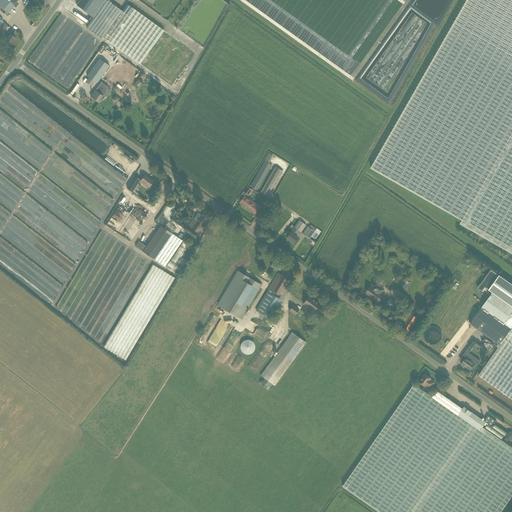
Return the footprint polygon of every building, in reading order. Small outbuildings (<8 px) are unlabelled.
[(0,0),(0,6),(8,12),(17,0),(0,0)] [(80,0),(77,5),(93,17),(105,0),(107,0),(109,1),(109,0),(80,0)] [(105,0),(93,17),(86,27),(102,38),(103,36),(122,10),(109,1),(107,0),(105,0)] [(236,0),(354,72),(365,55),(367,37),(361,45),(350,38),(351,30),(353,30),(331,5),(330,6),(330,0),(236,0)] [(511,0),(466,0),(370,168),(462,220),(460,224),(511,253),(511,0)] [(122,10),(103,37),(140,64),(171,86),(195,53),(164,31),(163,30),(127,4),(123,11),(122,10)] [(3,22),(0,26),(0,35),(6,40),(5,40),(11,44),(16,38),(10,34),(9,35),(3,31),(7,25),(4,23),(3,22)] [(99,59),(87,76),(89,77),(95,82),(97,83),(109,66),(99,59)] [(106,90),(108,87),(101,82),(95,90),(93,93),(90,97),(98,102),(101,98),(106,90)] [(0,261),(56,306),(107,168),(112,180),(116,181),(116,180),(116,185),(114,184),(113,195),(127,178),(8,85),(0,106),(0,261)] [(271,164),(268,163),(264,160),(249,187),(256,191),(261,182),(271,164)] [(275,166),(260,193),(267,196),(267,197),(282,170),(275,166)] [(144,175),(140,182),(148,187),(147,189),(149,191),(156,182),(150,178),(149,178),(144,175)] [(134,176),(127,188),(133,191),(140,179),(134,176)] [(252,190),(247,187),(243,192),(248,196),(252,190)] [(259,207),(244,196),(239,202),(255,214),(259,207)] [(206,209),(197,220),(193,218),(188,225),(198,233),(212,213),(206,209)] [(288,230),(285,234),(288,236),(287,238),(294,243),(297,237),(293,234),(295,232),(295,233),(297,230),(301,232),(304,228),(306,225),(299,220),(291,232),(288,230)] [(143,252),(165,267),(182,241),(161,226),(158,230),(147,246),(139,241),(135,246),(143,252)] [(307,226),(302,234),(309,239),(314,231),(307,226)] [(94,334),(98,335),(102,329),(108,331),(108,328),(107,329),(106,326),(108,326),(110,331),(120,316),(122,308),(129,297),(127,281),(106,267),(105,258),(102,264),(97,261),(94,275),(93,274),(81,293),(83,299),(76,301),(74,300),(72,302),(76,303),(75,308),(79,310),(75,311),(74,308),(72,320),(94,334)] [(270,266),(277,271),(281,264),(274,260),(270,266)] [(103,347),(125,360),(175,278),(153,264),(103,347)] [(285,270),(282,275),(278,273),(269,289),(277,293),(279,295),(291,274),(285,270)] [(223,296),(218,305),(225,310),(241,319),(261,284),(238,271),(223,296)] [(500,345),(511,327),(511,283),(499,275),(489,289),(493,292),(482,307),(470,323),(500,345)] [(404,278),(401,282),(408,287),(410,283),(404,278)] [(371,283),(372,289),(370,287),(366,293),(375,299),(375,300),(379,303),(384,295),(381,293),(383,291),(380,289),(379,282),(371,283)] [(269,289),(257,310),(271,318),(279,304),(275,301),(279,295),(277,293),(269,289)] [(316,313),(319,309),(322,305),(309,296),(303,304),(316,313)] [(402,307),(390,298),(385,305),(397,313),(402,307)] [(295,315),(299,309),(293,305),(289,310),(295,315)] [(405,323),(401,329),(408,333),(410,329),(418,318),(415,316),(408,312),(405,317),(402,322),(405,323)] [(511,327),(500,345),(481,370),(479,374),(505,393),(511,397),(511,327)] [(306,343),(291,332),(291,333),(291,334),(261,375),(265,378),(260,384),(268,389),(272,384),(274,386),(306,343)] [(253,343),(252,341),(250,340),(249,340),(247,340),(244,340),(242,342),(241,344),(240,347),(241,349),(242,352),(244,354),(247,354),(250,354),(253,352),(254,351),(255,349),(255,346),(254,344),(253,343)] [(475,357),(472,361),(469,358),(471,355),(469,353),(470,351),(467,349),(463,354),(467,357),(460,365),(464,367),(469,371),(472,368),(474,369),(480,361),(475,357)] [(431,378),(425,374),(419,382),(425,386),(426,385),(430,388),(433,384),(433,385),(435,382),(433,381),(432,381),(430,380),(431,378)] [(414,384),(343,486),(379,511),(500,511),(511,495),(511,447),(483,427),(486,422),(464,407),(463,408),(437,390),(432,397),(414,384)] [(488,415),(484,421),(486,422),(484,424),(486,425),(487,423),(492,427),(496,422),(496,421),(488,415)]
